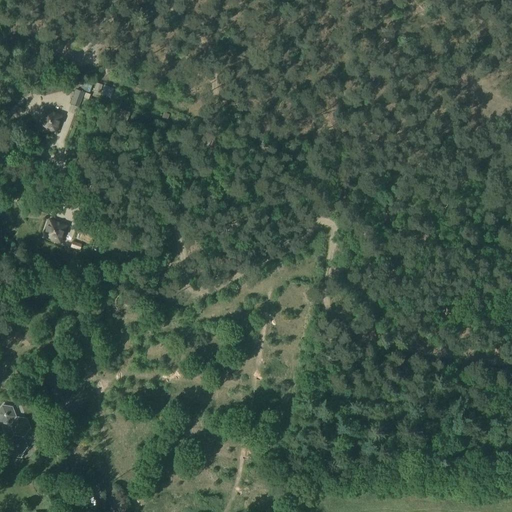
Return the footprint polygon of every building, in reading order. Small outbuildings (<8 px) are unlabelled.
[(68,80),(66,84),(74,86),(77,78),(71,76),(68,80)] [(85,80),(82,90),(91,93),(95,83),(85,80)] [(102,86),(99,95),(157,117),(160,108),(102,86)] [(74,95),(69,107),(78,110),(82,98),(74,95)] [(44,110),(38,126),(54,133),(61,116),(44,110)] [(90,208),(86,221),(101,226),(105,213),(90,208)] [(48,220),(43,237),(59,243),(65,226),(48,220)] [(72,241),(69,252),(78,254),(80,244),(72,241)] [(299,288),(300,279),(281,278),(280,287),(299,288)] [(212,340),(213,336),(195,330),(194,335),(212,340)] [(129,346),(132,338),(112,332),(110,340),(129,346)] [(292,345),(292,336),(269,335),(268,344),(292,345)] [(163,353),(166,345),(146,338),(143,347),(163,353)] [(264,377),(287,377),(287,368),(264,368),(264,377)] [(73,404),(81,384),(68,379),(60,399),(73,404)] [(136,383),(135,400),(157,401),(157,384),(136,383)] [(2,406),(0,408),(0,422),(10,424),(14,435),(8,444),(8,443),(7,444),(8,444),(11,452),(11,453),(20,454),(26,447),(23,437),(29,429),(26,420),(15,418),(12,408),(2,406)] [(163,472),(184,473),(185,464),(163,463),(163,472)] [(212,483),(213,469),(195,468),(195,483),(212,483)] [(100,511),(112,511),(113,486),(100,486),(100,511)] [(243,490),(243,501),(268,502),(268,490),(243,490)] [(213,493),(190,494),(190,504),(214,503),(213,493)]
